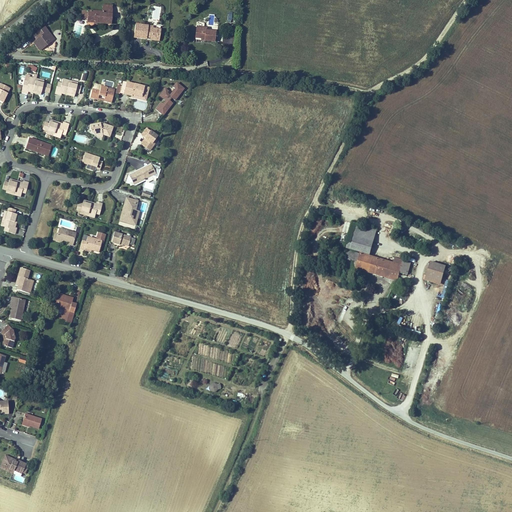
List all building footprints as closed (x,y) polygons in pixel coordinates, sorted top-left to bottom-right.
[(96,25),(106,25),(107,13),(97,12),(75,11),(76,20),(81,20),(87,21),(87,24),(96,25)] [(144,40),(150,41),(151,33),(154,34),(154,30),(146,29),(146,27),(129,25),(128,39),(140,39),(140,38),(144,39),(144,40)] [(202,44),(211,44),(212,32),(202,32),(202,29),(193,28),(192,40),(202,41),(202,44)] [(40,49),(51,40),(45,33),(42,35),(40,34),(32,40),(40,49)] [(32,88),(42,91),(44,87),(48,89),(50,82),(46,80),(38,78),(39,75),(33,73),(31,78),(29,84),(32,85),(32,88)] [(31,90),(32,88),(32,85),(29,84),(31,78),(28,77),(24,87),(31,90)] [(78,90),(81,91),(83,85),(80,84),(72,82),(72,79),(67,77),(65,82),(63,89),(66,90),(65,91),(76,95),(78,90)] [(64,94),(65,91),(66,90),(63,89),(65,82),(61,81),(58,92),(64,94)] [(143,95),(148,97),(150,91),(145,89),(145,85),(130,81),(126,94),(134,96),(134,94),(138,95),(137,98),(142,99),(143,95)] [(176,100),(186,88),(178,82),(174,87),(175,88),(171,94),(168,92),(170,90),(166,87),(159,95),(166,100),(163,103),(162,101),(156,109),(164,115),(174,103),(171,100),(172,98),(176,100)] [(0,101),(2,103),(11,90),(1,84),(0,84),(0,101)] [(105,99),(113,101),(117,89),(102,84),(101,89),(94,87),(91,95),(99,97),(100,94),(106,95),(105,99)] [(55,136),(61,138),(63,133),(65,126),(62,126),(62,123),(51,120),(50,123),(46,122),(44,128),(48,129),(56,132),(55,136)] [(102,135),(110,137),(113,127),(104,124),(100,125),(100,122),(90,124),(91,132),(94,134),(101,132),(102,135)] [(142,145),(148,149),(153,144),(152,143),(157,136),(146,127),(140,135),(144,138),(146,140),(142,145)] [(25,147),(44,153),(48,143),(29,137),(25,147)] [(48,143),(44,153),(49,155),(52,145),(48,143)] [(94,168),(99,170),(102,161),(98,159),(99,156),(85,152),(82,161),(87,163),(94,166),(94,168)] [(130,182),(132,186),(147,178),(149,175),(154,177),(158,167),(148,164),(146,169),(141,167),(139,171),(136,172),(134,172),(125,176),(122,183),(125,184),(130,182)] [(14,198),(21,201),(23,195),(25,188),(21,187),(22,185),(11,182),(9,186),(5,184),(3,191),(7,192),(15,194),(14,198)] [(29,185),(23,182),(22,185),(21,187),(25,188),(23,195),(26,196),(29,185)] [(84,214),(90,216),(92,211),(94,204),(91,203),(91,201),(80,198),(79,202),(74,200),(72,206),(76,208),(85,211),(84,214)] [(124,222),(133,224),(137,210),(132,209),(135,200),(129,198),(127,202),(125,201),(119,218),(125,220),(124,222)] [(10,228),(14,229),(17,218),(14,216),(15,213),(8,210),(7,214),(5,222),(1,221),(0,223),(0,227),(3,229),(10,231),(10,228)] [(354,223),(347,248),(370,255),(378,230),(354,223)] [(64,242),(69,243),(73,231),(56,225),(55,232),(53,236),(57,237),(65,239),(64,242)] [(116,242),(125,244),(127,235),(110,230),(107,241),(115,244),(116,242)] [(57,240),(57,237),(53,236),(55,232),(51,231),(49,238),(57,240)] [(90,249),(96,251),(99,240),(83,235),(81,242),(77,241),(75,247),(79,248),(80,246),(90,249)] [(384,278),(389,262),(347,250),(344,261),(350,262),(352,258),(354,259),(350,273),(356,275),(357,270),(384,278)] [(412,264),(403,261),(402,266),(400,274),(408,276),(412,264)] [(400,274),(402,266),(394,263),(389,262),(384,278),(398,281),(400,274)] [(426,281),(440,286),(446,267),(432,263),(426,281)] [(17,286),(26,288),(29,275),(27,274),(28,266),(19,264),(17,272),(20,272),(17,286)] [(9,313),(21,315),(26,297),(11,294),(9,299),(12,299),(9,313)] [(53,296),(49,309),(61,313),(58,322),(67,326),(73,305),(68,304),(60,302),(61,298),(53,296)] [(2,341),(12,344),(15,334),(13,326),(8,320),(0,327),(3,330),(4,336),(2,341)] [(21,419),(37,424),(40,415),(24,410),(21,419)] [(0,464),(12,469),(13,465),(3,461),(7,452),(4,451),(0,458),(0,464)] [(13,465),(21,469),(25,459),(18,457),(7,452),(3,461),(13,465)]
